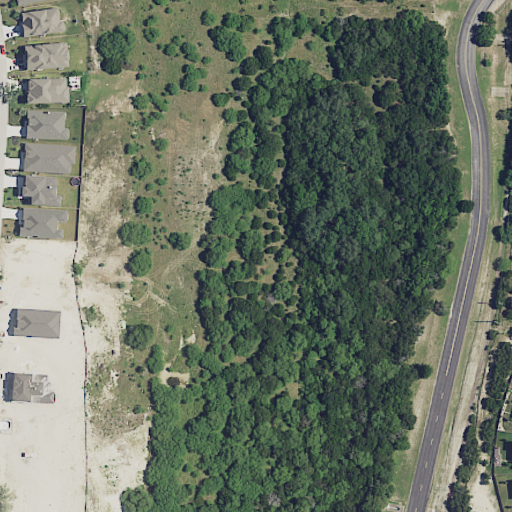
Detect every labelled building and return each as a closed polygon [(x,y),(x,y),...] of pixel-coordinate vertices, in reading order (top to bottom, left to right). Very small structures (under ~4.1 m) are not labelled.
[(63,31),(62,19),(58,20),(56,7),(18,12),(22,37),(63,31)] [(65,42),(22,44),(23,69),(66,68),(65,42)] [(65,77),(25,78),(25,103),(66,102),(65,77)] [(24,138),(66,139),(67,128),(63,128),(63,111),(25,110),(24,138)] [(21,170),(71,172),(72,145),(22,143),(21,170)] [(21,196),(29,196),(28,204),(56,205),(57,176),(21,175),(21,196)]
